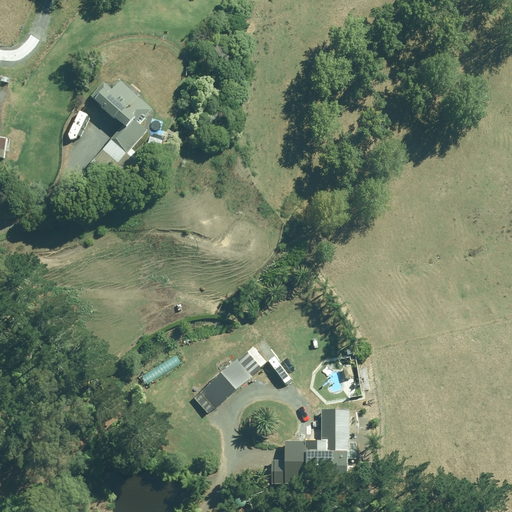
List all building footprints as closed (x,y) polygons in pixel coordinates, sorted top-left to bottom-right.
[(133,120),(136,123),(142,117),(145,119),(152,112),(142,101),(143,100),(139,95),(141,92),(133,84),(131,87),(124,80),(113,90),(106,83),(92,97),(100,106),(98,108),(112,122),(115,119),(125,129),(133,120)] [(0,82),(0,93),(13,96),(15,85),(0,82)] [(104,152),(89,165),(95,172),(102,165),(115,179),(133,163),(126,155),(116,165),(104,152)] [(239,360),(192,400),(208,419),(255,379),(239,360)] [(156,368),(142,375),(147,385),(161,378),(156,368)] [(356,459),(357,444),(307,442),(305,484),(345,486),(346,459),(356,459)]
